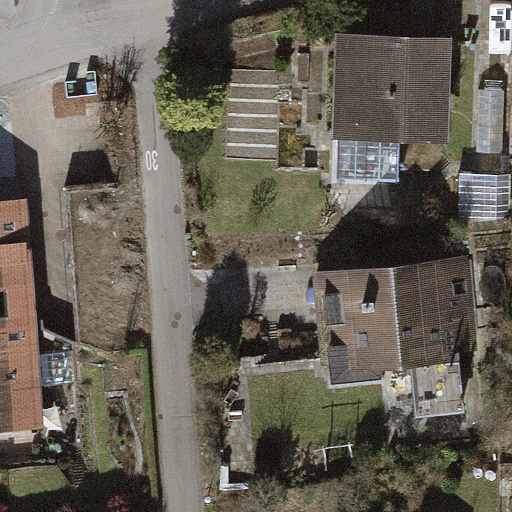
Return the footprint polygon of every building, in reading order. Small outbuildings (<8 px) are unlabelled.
[(445,39),(341,36),(337,178),(398,179),(398,167),(423,168),(442,151),(445,39)] [(502,151),(504,90),(480,89),(478,151),(502,151)] [(511,175),(461,179),(461,222),(510,218),(511,175)] [(117,182),(64,185),(77,345),(128,369),(117,182)] [(0,281),(28,280),(23,199),(0,200),(0,281)] [(468,262),(316,274),(324,364),(330,363),(332,380),(381,376),(379,359),(413,356),(417,413),(462,410),(457,352),(475,350),(468,262)] [(0,421),(38,419),(36,385),(75,382),(73,350),(33,353),(30,319),(0,321),(0,421)]
